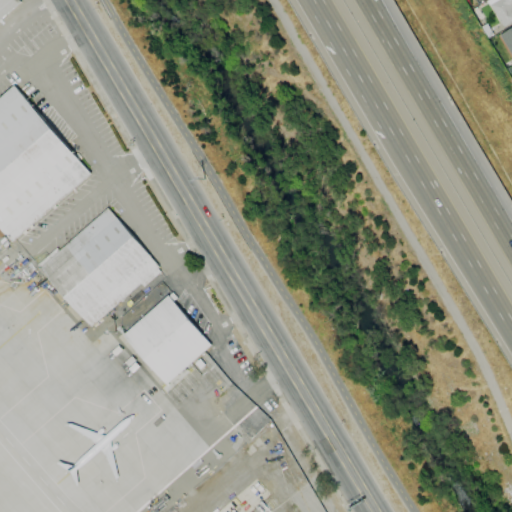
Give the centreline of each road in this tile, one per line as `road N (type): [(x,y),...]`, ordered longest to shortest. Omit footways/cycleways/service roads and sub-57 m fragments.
road 1 (secondary): [(376,511),(69,0)]
road 2 (motorway): [(511,242),(368,0)]
road 3 (motorway): [(400,134),(511,323)]
road 4 (motorway): [(320,0),(400,134)]
